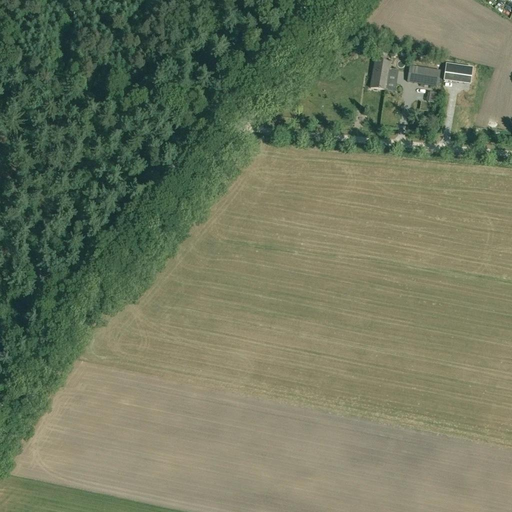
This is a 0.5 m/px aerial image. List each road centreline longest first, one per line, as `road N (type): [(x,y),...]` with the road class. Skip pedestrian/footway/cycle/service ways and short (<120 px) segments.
road 1 (secondary): [(0,435),(54,350),(241,125)]
road 2 (unclassified): [(241,125),(511,154)]
road 3 (secondary): [(241,125),(343,0)]
